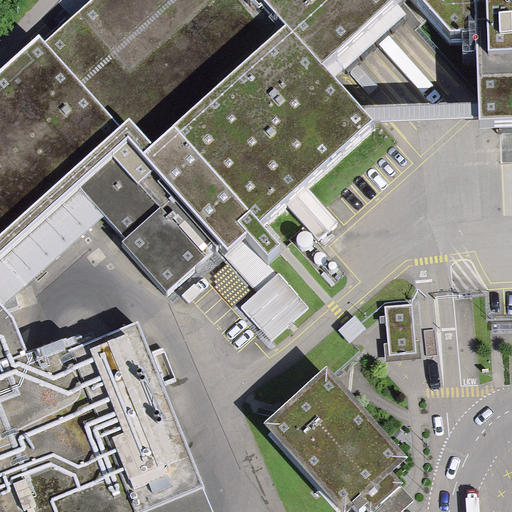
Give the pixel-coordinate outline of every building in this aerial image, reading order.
[(133,148),(0,266),(0,304),(9,314),(110,223),(131,247),(127,250),(175,303),(224,259),(260,299),(242,315),(274,351),(316,314),(284,280),(281,282),(274,274),(295,255),(290,250),(307,234),(321,250),(345,229),(316,197),(387,132),(375,119),(271,3),(260,13),(248,0),(95,0),(39,44),(133,148)] [(271,3),(375,119),(511,113),(511,0),(248,0),(260,13),(271,3)] [(0,266),(133,148),(39,44),(0,79),(0,266)] [(9,314),(0,304),(0,511),(178,511),(155,447),(183,433),(136,327),(72,352),(68,342),(31,359),(17,324),(9,314)] [(419,313),(388,315),(391,364),(422,362),(419,313)] [(417,466),(339,380),(276,436),(345,511),(416,511),(420,509),(397,484),(417,466)]
